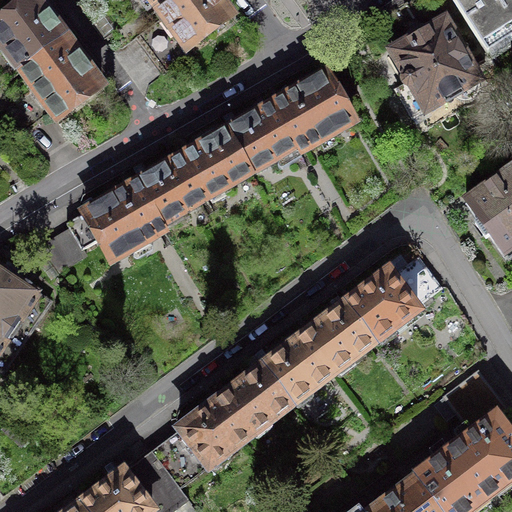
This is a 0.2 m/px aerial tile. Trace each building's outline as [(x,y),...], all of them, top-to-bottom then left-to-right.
[(0,0),(0,44),(21,72),(65,39),(60,31),(36,0),(32,0),(21,8),(14,0),(0,0)] [(136,38),(163,75),(193,59),(187,51),(232,18),(218,0),(170,0),(157,10),(163,18),(136,38)] [(149,0),(157,10),(170,0),(149,0)] [(511,0),(451,0),(487,56),(511,39),(511,0)] [(478,81),(444,23),(431,30),(429,29),(427,28),(425,27),(423,26),(420,26),(418,27),(416,27),(414,28),(413,29),(412,30),(410,31),(408,33),(407,35),(407,38),(406,40),(406,42),(407,45),(393,53),(406,75),(405,75),(404,76),(403,77),(403,78),(402,79),(402,80),(402,81),(402,83),(402,84),(403,85),(404,87),(396,92),(412,119),(455,94),(456,96),(458,98),(460,99),(462,100),(463,101),(466,101),(468,101),(470,100),(472,99),(474,98),(475,96),(477,95),(478,93),(478,90),(478,88),(478,86),(478,84),(477,82),(478,81)] [(72,48),(65,39),(21,72),(33,88),(5,109),(23,133),(50,112),(57,121),(101,88),(72,48)] [(300,155),(353,125),(340,103),(357,93),(342,67),(279,103),(272,107),(300,155)] [(299,156),(300,155),(272,107),(266,111),(228,133),(252,175),(295,150),(299,156)] [(189,155),(183,159),(207,200),(252,175),(228,133),(189,155)] [(207,200),(183,159),(176,162),(138,184),(165,232),(166,232),(163,225),(207,200)] [(504,258),(511,251),(511,171),(503,177),(466,204),(504,258)] [(97,236),(112,263),(165,232),(138,184),(131,188),(66,225),(70,232),(41,249),(59,273),(87,257),(83,251),(97,243),(95,238),(97,236)] [(346,306),(376,345),(378,343),(394,331),(418,313),(415,309),(442,289),(418,259),(392,278),(389,274),(353,302),(346,306)] [(0,365),(45,297),(0,266),(0,365)] [(311,333),(305,337),(334,376),(337,374),(336,374),(352,362),(353,362),(376,345),(346,306),(311,333)] [(334,376),(305,337),(299,342),(264,368),(293,407),(295,405),(311,393),(334,376)] [(270,424),(293,407),(264,368),(229,395),(222,399),(251,438),(254,436),(253,436),(269,424),(270,424)] [(511,439),(497,419),(500,416),(471,377),(443,398),(470,433),(461,440),(463,443),(448,453),(447,451),(436,458),(438,462),(415,478),(440,511),(472,511),(492,497),(511,482),(511,439)] [(152,453),(180,491),(209,470),(212,468),(212,467),(227,455),(228,456),(251,438),(222,399),(216,404),(180,431),(152,453)] [(180,491),(152,453),(151,453),(137,463),(123,474),(151,511),(175,511),(189,502),(180,491)] [(81,506),(85,511),(151,511),(123,474),(116,479),(81,506)] [(416,481),(377,511),(440,511),(415,478),(414,479),(416,481)]
